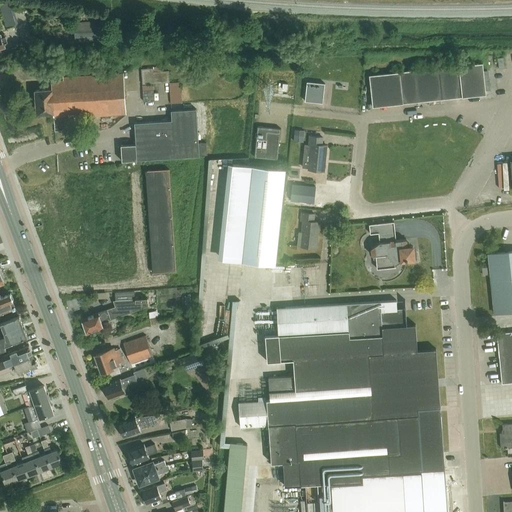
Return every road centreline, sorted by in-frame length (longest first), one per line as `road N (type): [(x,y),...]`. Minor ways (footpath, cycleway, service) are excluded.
road 1 (secondary): [(117,508),(0,183)]
road 2 (unclassified): [(474,511),(460,252),(473,230),(511,218)]
